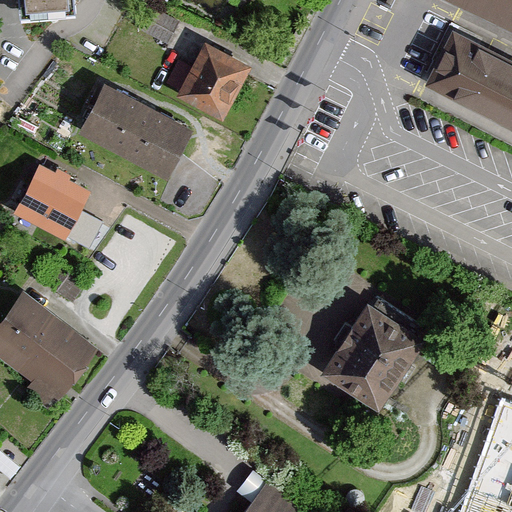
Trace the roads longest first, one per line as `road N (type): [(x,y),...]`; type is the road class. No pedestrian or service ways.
road 1 (tertiary): [(35,480),(213,234),(340,0)]
road 2 (residential): [(90,0),(1,95)]
